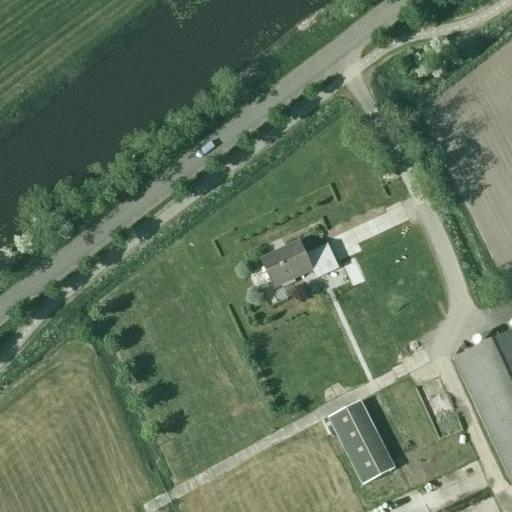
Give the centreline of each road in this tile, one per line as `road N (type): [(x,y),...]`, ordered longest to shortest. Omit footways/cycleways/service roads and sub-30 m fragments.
road 1 (tertiary): [(0,314),(406,0)]
road 2 (track): [(436,351),(144,511)]
road 3 (track): [(436,351),(511,501)]
